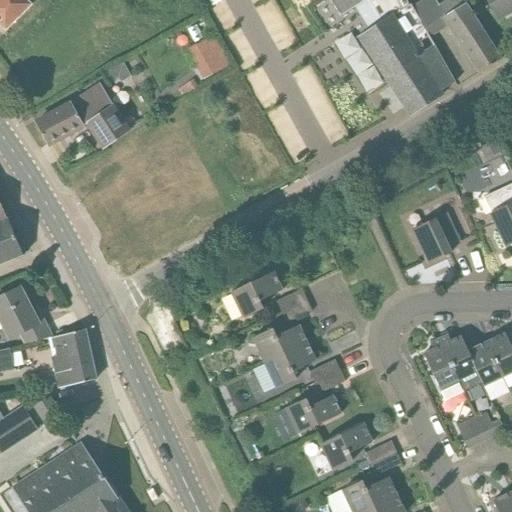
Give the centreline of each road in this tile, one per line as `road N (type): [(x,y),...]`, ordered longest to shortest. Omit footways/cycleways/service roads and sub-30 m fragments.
road 1 (residential): [(104,305),(511,67)]
road 2 (residential): [(444,476),(389,339),(402,310),(511,303)]
road 3 (secondary): [(199,511),(104,305)]
road 4 (secondary): [(104,305),(0,132)]
